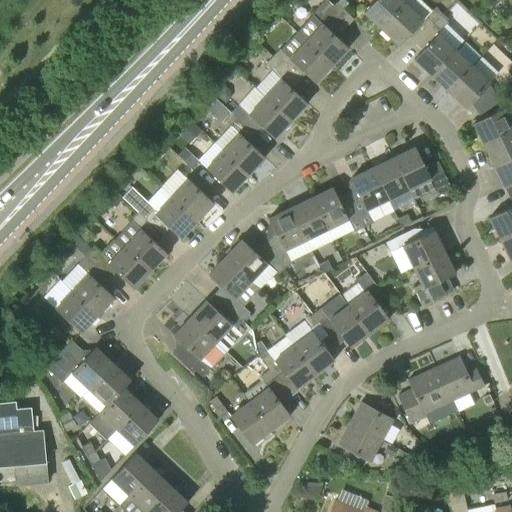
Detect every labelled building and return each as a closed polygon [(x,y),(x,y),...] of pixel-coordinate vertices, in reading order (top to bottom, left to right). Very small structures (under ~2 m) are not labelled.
[(328,0),(321,8),(327,13),(334,6),(328,0)] [(349,2),(346,0),(339,0),(337,3),(342,9),(349,2)] [(382,28),(406,2),(404,0),(375,0),(365,12),(382,28)] [(406,2),(382,28),(399,44),(407,36),(414,43),(441,15),(434,8),(424,19),(406,2)] [(256,9),(249,5),(245,14),(252,18),(256,9)] [(314,15),(320,20),(327,13),(321,8),(314,15)] [(441,15),(414,43),(422,50),(414,58),(432,75),(456,49),(439,33),(449,22),(441,15)] [(349,47),(323,23),(306,41),(332,65),(349,47)] [(290,58),(281,50),(274,57),(299,81),(306,73),(316,83),(332,65),(306,41),(290,58)] [(456,49),(432,75),(449,91),(473,65),(456,49)] [(274,57),(272,56),(265,63),(282,79),(266,96),(291,120),(308,103),(292,88),(299,81),(274,57)] [(473,65),(449,91),(467,108),(491,82),(473,65)] [(230,90),(226,86),(223,84),(215,93),(217,95),(225,103),(230,96),(230,90)] [(291,120),(266,96),(249,114),(275,138),(291,120)] [(233,113),(240,119),(247,112),(240,105),(233,113)] [(484,143),(511,129),(511,119),(511,120),(505,107),(473,122),(484,143)] [(240,119),(233,113),(226,120),(233,127),(240,119)] [(511,129),(484,143),(494,164),(511,155),(511,129)] [(224,150),(250,173),(265,157),(240,133),(224,150)] [(152,152),(158,158),(168,148),(161,142),(152,152)] [(393,157),(410,189),(431,178),(439,193),(440,195),(452,189),(439,161),(426,168),(416,146),(393,157)] [(250,173),(224,150),(207,168),(232,192),(250,173)] [(186,162),(193,169),(200,161),(190,152),(183,160),(186,162)] [(511,155),(494,164),(505,187),(511,183),(511,155)] [(410,189),(393,157),(373,167),(389,199),(410,189)] [(389,199),(373,167),(351,178),(357,190),(348,195),(365,228),(374,224),(367,210),(389,199)] [(172,196),(198,220),(214,202),(188,178),(172,196)] [(365,228),(348,195),(339,199),(333,187),(311,197),(327,229),(349,218),(356,232),(365,228)] [(198,220),(172,196),(157,211),(132,188),(123,197),(138,212),(163,235),(170,227),(181,238),(198,220)] [(500,238),(511,232),(511,194),(509,196),(511,201),(511,205),(489,217),(500,238)] [(327,229),(311,197),(290,208),(306,240),(327,229)] [(306,240),(290,208),(269,218),(275,232),(264,240),(285,268),(294,261),(288,249),(306,240)] [(163,235),(138,212),(114,237),(150,271),(167,253),(156,242),(163,235)] [(411,223),(407,214),(398,219),(402,227),(411,223)] [(413,267),(445,251),(435,229),(402,245),(413,267)] [(511,260),(511,259),(511,232),(500,238),(511,260)] [(398,235),(386,241),(391,251),(402,245),(398,235)] [(150,271),(114,237),(98,254),(92,249),(91,250),(81,241),(75,247),(109,278),(116,271),(134,288),(150,271)] [(285,268),(264,240),(252,249),(242,239),(226,256),(252,281),(268,263),(277,274),(285,268)] [(109,278),(75,247),(70,253),(80,262),(78,264),(88,273),(72,291),(98,315),(114,297),(102,286),(109,278)] [(445,251),(413,267),(421,283),(414,287),(423,305),(452,290),(446,278),(456,273),(445,251)] [(209,274),(235,298),(252,281),(226,256),(209,274)] [(323,273),(332,269),(328,260),(318,265),(323,273)] [(349,305),(370,333),(389,318),(377,302),(385,296),(369,275),(358,282),(365,292),(349,305)] [(98,315),(72,291),(55,308),(81,333),(98,315)] [(243,320),(231,309),(224,316),(207,300),(191,317),(216,342),(233,324),(236,327),(243,320)] [(250,312),(245,308),(238,301),(231,309),(243,320),(250,312)] [(329,335),(335,342),(342,337),(351,348),(370,333),(349,305),(329,320),(321,308),(313,314),(329,335)] [(294,345),(315,374),(334,359),(321,342),(329,335),(313,314),(305,320),(313,331),(294,345)] [(216,342),(191,317),(174,335),(182,343),(173,353),(194,373),(196,370),(203,376),(210,369),(200,359),(216,342)] [(315,374),(294,345),(274,360),(271,355),(263,361),(269,369),(275,377),(283,371),(296,388),(315,374)] [(62,368),(54,376),(62,383),(72,373),(88,388),(113,362),(96,346),(86,357),(78,350),(62,368)] [(434,368),(449,401),(484,385),(476,368),(467,373),(460,356),(434,368)] [(54,376),(62,368),(54,361),(47,368),(54,376)] [(113,362),(88,388),(106,405),(130,378),(113,362)] [(449,401),(434,368),(408,380),(414,394),(400,400),(410,423),(425,416),(424,413),(449,401)] [(288,394),(275,377),(269,369),(261,375),(264,379),(269,386),(250,401),(271,429),(291,415),(285,407),(280,400),(288,394)] [(130,378),(106,405),(91,420),(108,437),(116,428),(140,401),(124,386),(131,379),(130,378)] [(481,397),(485,405),(492,401),(488,393),(481,397)] [(228,412),(222,404),(216,397),(210,402),(211,404),(209,406),(212,411),(214,410),(220,418),(228,412)] [(140,401),(116,428),(134,445),(159,419),(140,401)] [(271,429),(250,401),(230,415),(252,444),(271,429)] [(349,423),(382,440),(390,444),(396,433),(388,429),(393,419),(361,401),(349,423)] [(67,408),(56,415),(65,431),(76,424),(67,408)] [(29,410),(0,412),(0,484),(48,481),(46,461),(44,461),(42,433),(31,433),(29,410)] [(382,440),(349,423),(338,444),(370,462),(382,440)] [(81,446),(87,456),(96,451),(90,441),(81,446)] [(387,444),(383,452),(392,457),(396,449),(387,444)] [(96,451),(87,456),(100,481),(110,472),(109,469),(110,467),(105,458),(100,460),(96,451)] [(112,478),(129,495),(154,469),(136,452),(112,478)] [(154,469),(129,495),(119,506),(125,511),(145,511),(171,485),(154,469)] [(80,480),(68,486),(74,498),(87,492),(80,480)] [(462,511),(467,511),(463,491),(460,480),(444,484),(449,511),(462,511)] [(302,482),(299,497),(318,501),(321,486),(302,482)] [(171,485),(145,511),(183,511),(180,510),(188,501),(171,485)] [(494,503),(508,501),(506,492),(493,494),(494,503)] [(392,494),(390,502),(404,505),(406,497),(392,494)] [(364,511),(359,511),(352,509),(335,502),(331,511),(374,511),(366,508),(364,511)]
